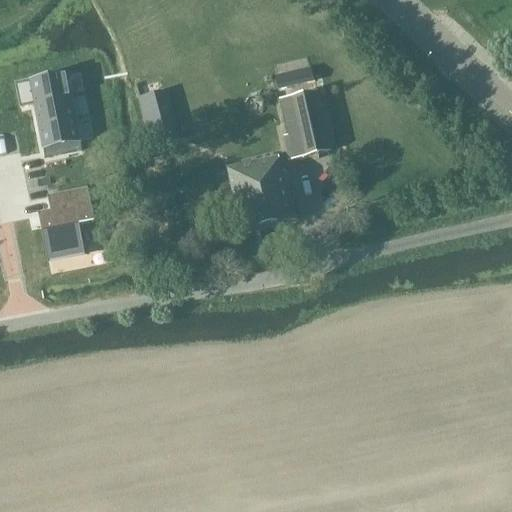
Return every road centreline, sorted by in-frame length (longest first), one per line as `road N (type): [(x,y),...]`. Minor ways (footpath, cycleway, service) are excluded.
road 1 (unclassified): [(21,323),(245,286),(511,219)]
road 2 (unclassified): [(511,114),(395,0)]
